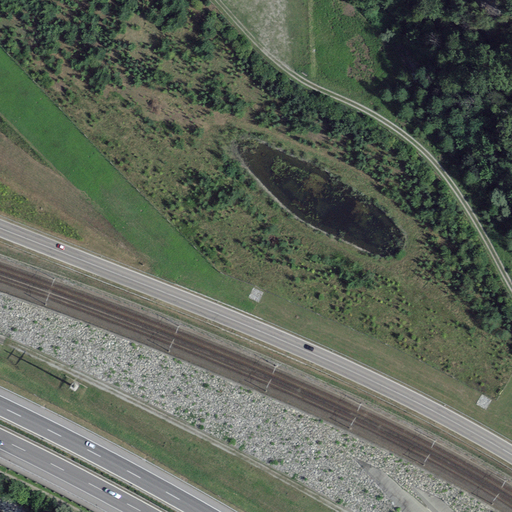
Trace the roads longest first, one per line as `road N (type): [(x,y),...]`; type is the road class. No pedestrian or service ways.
road 1 (primary): [(511,455),(282,337),(0,227)]
road 2 (track): [(217,0),(288,71),(396,128),(431,159),(511,287)]
road 3 (track): [(0,342),(169,419),(340,511)]
road 4 (motorway): [(196,511),(0,407)]
road 5 (motorway): [(0,440),(139,511)]
